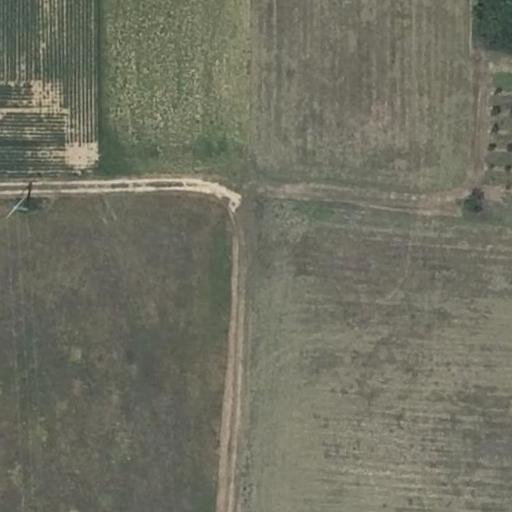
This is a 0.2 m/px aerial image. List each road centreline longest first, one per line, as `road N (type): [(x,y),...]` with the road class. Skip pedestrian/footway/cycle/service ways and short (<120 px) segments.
road 1 (track): [(237,203),(259,189),(460,196),(471,183),(479,62),(511,66)]
road 2 (track): [(227,511),(237,203)]
road 3 (track): [(237,203),(191,183),(0,188)]
